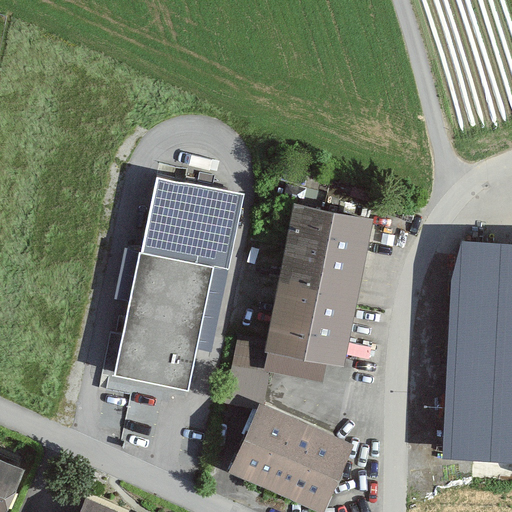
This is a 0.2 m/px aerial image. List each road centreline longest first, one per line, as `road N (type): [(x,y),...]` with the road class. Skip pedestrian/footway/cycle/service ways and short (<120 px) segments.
road 1 (residential): [(456,192),(416,273),(394,511)]
road 2 (residential): [(0,408),(228,511)]
